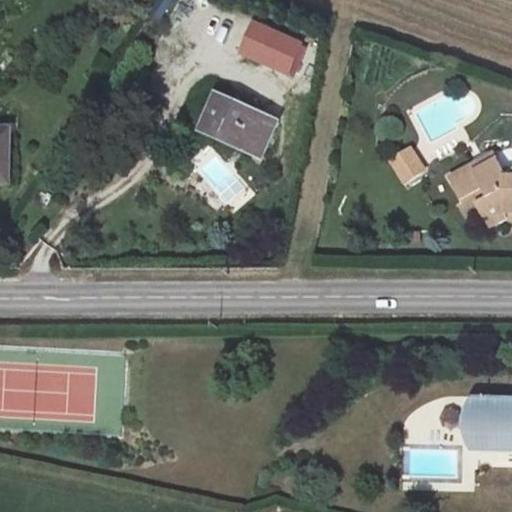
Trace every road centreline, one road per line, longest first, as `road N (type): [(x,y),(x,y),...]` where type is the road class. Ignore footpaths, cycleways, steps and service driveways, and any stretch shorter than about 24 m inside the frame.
road 1 (tertiary): [(511,298),(0,298)]
road 2 (unknown): [(14,298),(56,231),(155,149)]
